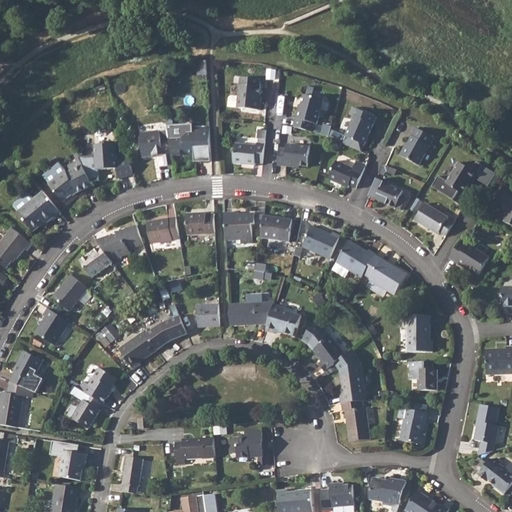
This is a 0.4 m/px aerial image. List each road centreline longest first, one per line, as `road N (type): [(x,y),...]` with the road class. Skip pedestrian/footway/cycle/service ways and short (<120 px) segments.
road 1 (residential): [(0,344),(72,235),(118,206),(217,187),(269,189),(353,213),(425,270),(464,331)]
road 2 (residential): [(98,511),(113,429),(128,405),(179,361),(213,346),(254,347),(298,372),(320,402),(328,436)]
road 3 (residential): [(464,331),(467,357),(436,476)]
